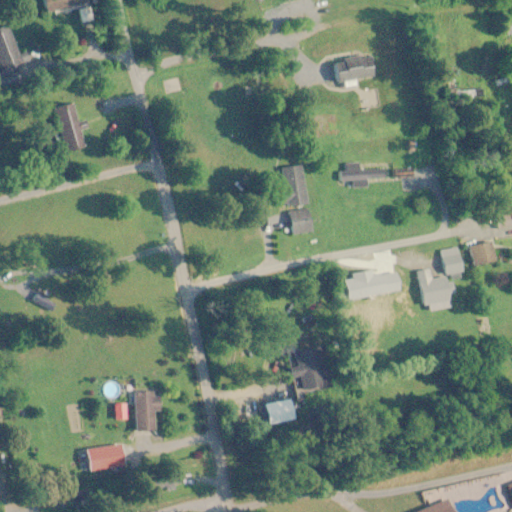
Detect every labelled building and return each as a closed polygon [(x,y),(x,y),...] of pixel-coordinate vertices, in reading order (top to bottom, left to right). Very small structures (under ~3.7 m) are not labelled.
[(42,0),(46,13),(88,4),(86,0),(42,0)] [(511,21),(501,27),(507,40),(511,38),(511,21)] [(0,27),(0,70),(0,71),(22,62),(8,25),(0,27)] [(332,62),(334,82),(374,78),(372,58),(332,62)] [(65,152),(83,147),(71,105),(53,110),(65,152)] [(343,181),(354,181),(354,187),(367,187),(367,181),(385,181),(385,170),(361,170),(361,164),(343,164),(343,181)] [(279,169),(281,207),(306,206),(304,168),(279,169)] [(313,234),(310,210),(287,213),(290,237),(313,234)] [(469,249),(476,268),(498,260),(491,241),(469,249)] [(447,276),(463,273),(458,248),(440,251),(445,278),(432,280),(430,270),(418,272),(426,312),(453,307),(447,276)] [(382,305),(376,275),(352,279),(357,310),(382,305)] [(397,360),(417,348),(414,343),(410,345),(400,328),(384,338),(397,360)] [(325,345),(289,353),(294,379),(299,378),(303,395),(334,389),(325,345)] [(155,412),(159,412),(159,392),(134,393),(135,433),(156,432),(155,412)]
